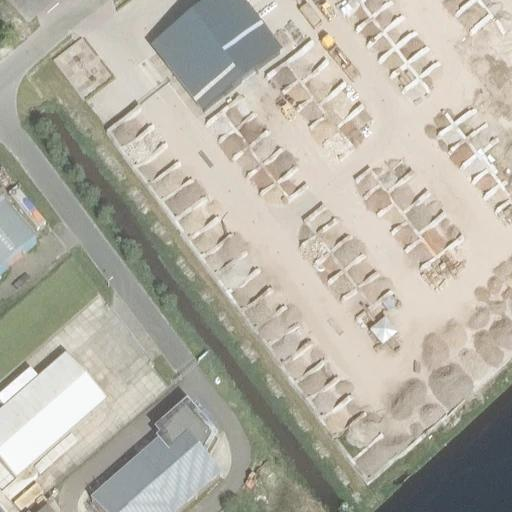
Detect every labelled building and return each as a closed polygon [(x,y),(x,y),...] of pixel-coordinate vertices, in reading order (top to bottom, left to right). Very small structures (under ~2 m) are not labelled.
[(170,43),(156,53),(203,114),(279,55),(236,0),(217,0),(167,39),(170,43)] [(70,52),(58,58),(70,79),(82,72),(70,52)] [(0,276),(36,244),(0,202),(0,276)] [(0,415),(0,465),(15,483),(106,403),(66,358),(0,415)] [(214,440),(186,409),(158,434),(163,440),(91,503),(98,511),(180,511),(220,478),(199,454),(214,440)] [(28,511),(31,511),(53,493),(35,473),(12,495),(28,511)]
